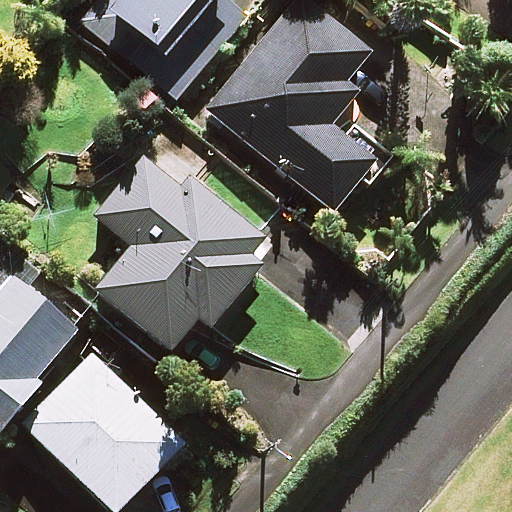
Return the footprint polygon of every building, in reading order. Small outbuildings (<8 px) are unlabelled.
[(105,0),(83,25),(175,107),(255,18),(235,0),(105,0)] [(352,43),(300,0),(207,114),(338,222),(383,167),(339,131),(364,101),(352,91),(375,62),(352,43)] [(202,325),(215,335),(267,270),(258,263),(271,247),(191,183),(182,194),(145,164),(98,223),(135,252),(99,297),(176,358),(202,325)] [(0,449),(46,392),(40,388),(83,335),(34,296),(46,282),(8,251),(0,261),(0,449)] [(129,511),(189,450),(94,359),(26,430),(111,511),(129,511)]
